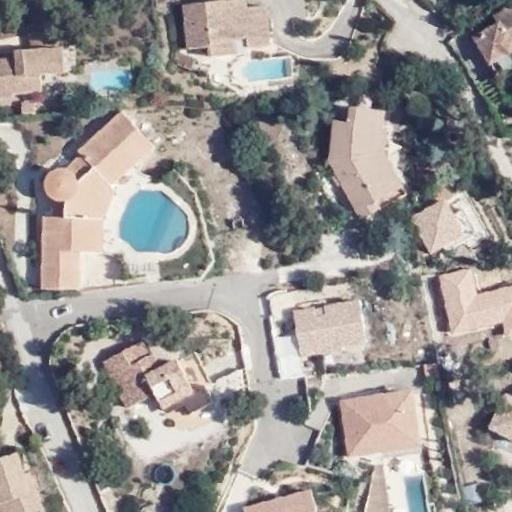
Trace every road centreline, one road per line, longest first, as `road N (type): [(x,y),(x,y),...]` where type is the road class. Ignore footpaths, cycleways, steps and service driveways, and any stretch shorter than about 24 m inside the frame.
road 1 (residential): [(16,319),(225,287),(246,292),(257,305),(281,453)]
road 2 (residential): [(95,511),(16,319)]
